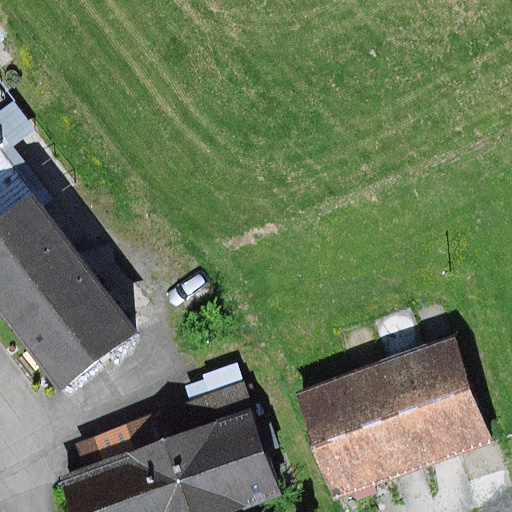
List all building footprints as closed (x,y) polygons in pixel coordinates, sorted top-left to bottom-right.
[(0,235),(42,203),(49,196),(14,150),(38,132),(0,82),(0,235)] [(42,203),(0,235),(0,312),(63,393),(142,332),(42,203)] [(452,339),(294,396),(331,498),(352,490),(357,503),(379,495),(374,482),(489,441),(452,339)] [(253,413),(177,438),(201,511),(238,511),(280,498),(253,413)] [(201,511),(177,438),(127,454),(129,461),(64,482),(74,511),(201,511)]
